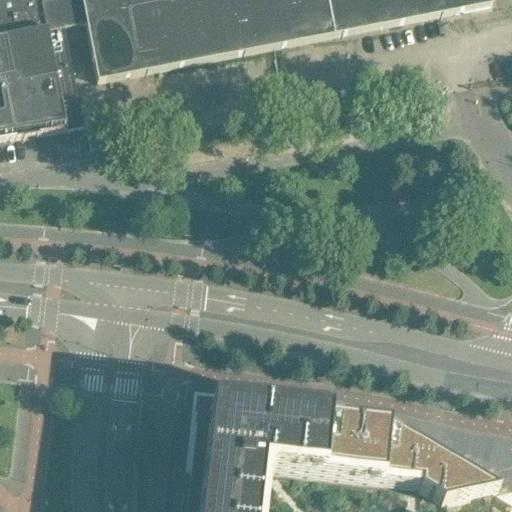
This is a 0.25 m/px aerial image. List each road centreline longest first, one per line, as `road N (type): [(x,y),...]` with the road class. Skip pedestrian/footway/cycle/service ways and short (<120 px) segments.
road 1 (residential): [(511,184),(480,126),(124,187),(0,181)]
road 2 (secondary): [(511,365),(294,314),(119,286)]
road 3 (secondary): [(131,320),(263,339),(508,392)]
road 4 (tertiary): [(98,317),(87,511)]
road 5 (tertiary): [(118,511),(131,320)]
